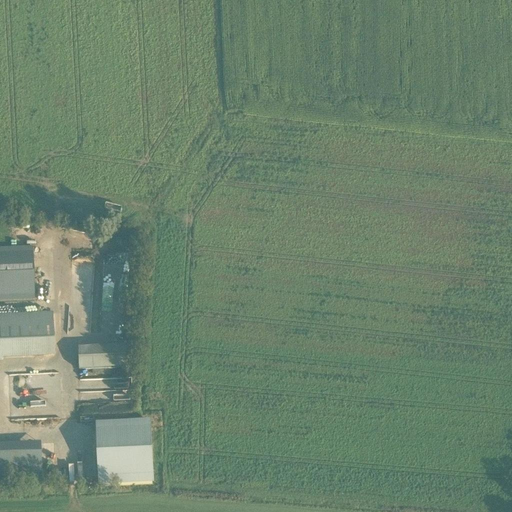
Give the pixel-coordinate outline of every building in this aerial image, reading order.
[(31,247),(0,248),(0,302),(33,301),(33,298),(32,280),(31,247)] [(50,290),(36,289),(36,298),(50,299),(50,290)] [(0,313),(0,349),(50,348),(49,317),(49,311),(0,313)] [(129,350),(79,350),(79,366),(129,366),(129,350)] [(97,425),(100,487),(152,485),(149,422),(97,425)] [(44,444),(45,457),(53,457),(53,443),(44,444)] [(0,485),(31,484),(31,475),(0,476),(0,485)]
